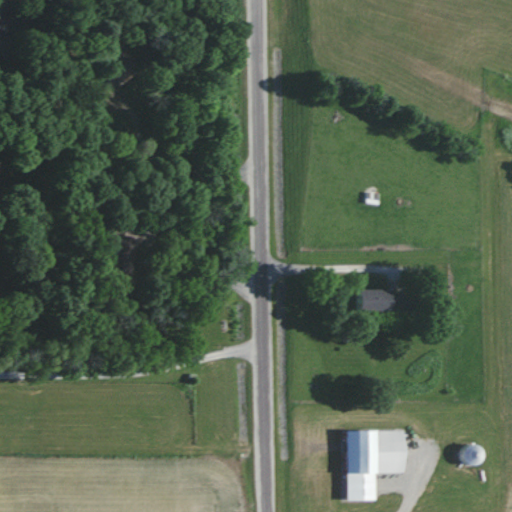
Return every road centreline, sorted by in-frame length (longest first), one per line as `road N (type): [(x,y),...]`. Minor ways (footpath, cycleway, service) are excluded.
road 1 (residential): [(265,511),(259,0)]
road 2 (residential): [(126,370),(263,346)]
road 3 (residential): [(0,370),(126,370)]
